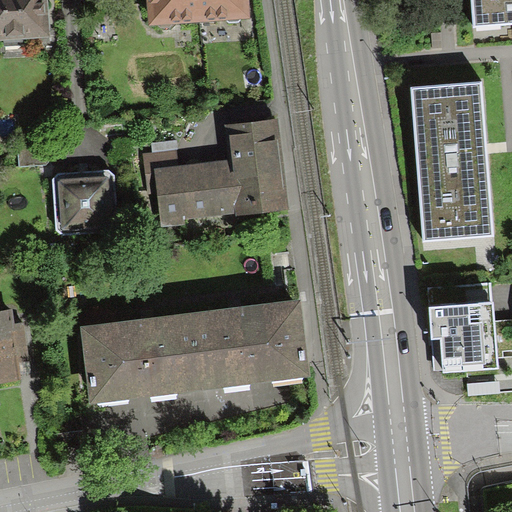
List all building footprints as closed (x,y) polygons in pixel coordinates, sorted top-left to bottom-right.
[(54,0),(0,0),(0,55),(59,51),(54,0)] [(151,0),(155,35),(253,26),(250,0),(151,0)] [(511,0),(464,0),(467,22),(511,17),(511,0)] [(480,82),(406,89),(419,239),(493,232),(480,82)] [(235,166),(159,179),(168,230),(290,210),(281,159),(277,136),(231,144),(235,166)] [(117,185),(62,188),(64,240),(120,237),(117,185)] [(310,305),(87,331),(96,406),(318,380),(310,305)] [(7,310),(0,311),(0,387),(18,384),(15,359),(30,357),(25,323),(9,325),(7,310)] [(511,318),(456,326),(463,380),(511,374),(511,318)]
